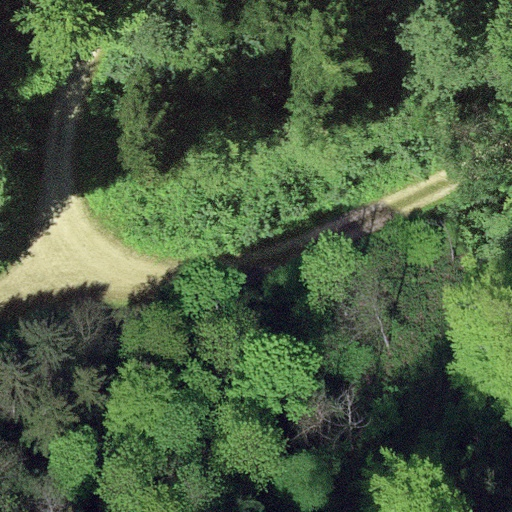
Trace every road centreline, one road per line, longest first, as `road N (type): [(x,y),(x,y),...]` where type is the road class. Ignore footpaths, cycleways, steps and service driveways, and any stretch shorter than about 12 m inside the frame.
road 1 (track): [(511,148),(284,259),(208,279),(140,278),(69,255)]
road 2 (track): [(69,255),(51,204),(55,155),(115,0)]
